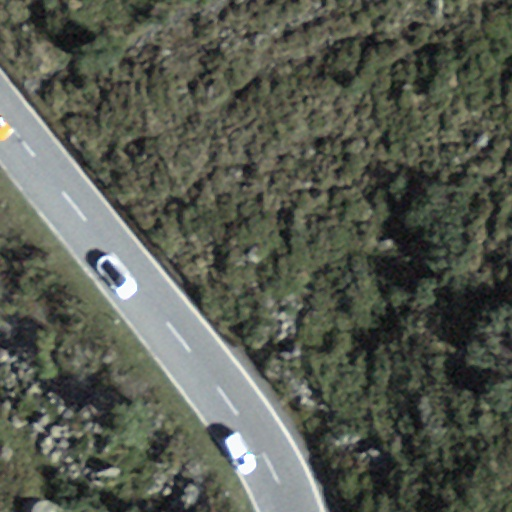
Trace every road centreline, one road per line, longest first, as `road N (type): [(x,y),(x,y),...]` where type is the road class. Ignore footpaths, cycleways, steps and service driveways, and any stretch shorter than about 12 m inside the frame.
road 1 (trunk): [(325,511),(507,0)]
road 2 (tertiary): [(0,116),(222,392),(272,466),(291,511)]
